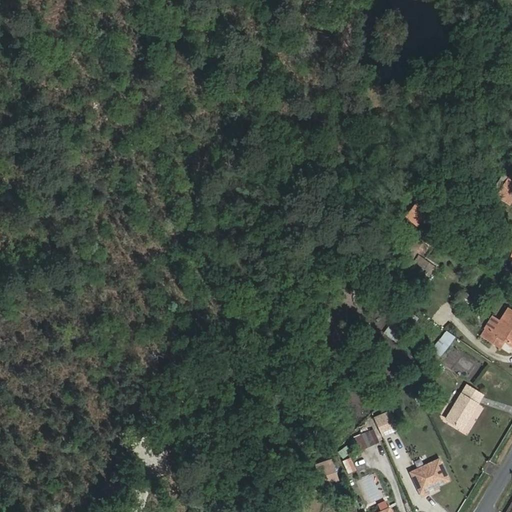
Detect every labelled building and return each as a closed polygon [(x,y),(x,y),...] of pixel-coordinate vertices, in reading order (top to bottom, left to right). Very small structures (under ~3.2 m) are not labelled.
[(500,190),(511,195),(511,172),(508,171),(500,190)] [(408,219),(419,228),(432,213),(421,204),(408,219)] [(511,348),(511,313),(500,332),(495,329),(486,343),(501,352),(505,345),(510,348),(511,348)] [(398,320),(384,335),(393,342),(406,328),(398,320)] [(441,353),(452,341),(444,334),(434,346),(441,353)] [(501,352),(506,355),(510,348),(505,345),(501,352)] [(468,424),(488,390),(470,380),(451,412),(468,424)] [(392,420),(379,425),(384,441),(398,436),(392,420)] [(364,433),(367,444),(375,442),(372,431),(364,433)] [(367,444),(364,433),(357,435),(360,446),(367,444)] [(338,476),(333,460),(319,464),(325,481),(338,476)] [(421,500),(420,497),(443,489),(435,468),(405,477),(414,502),(421,500)]
